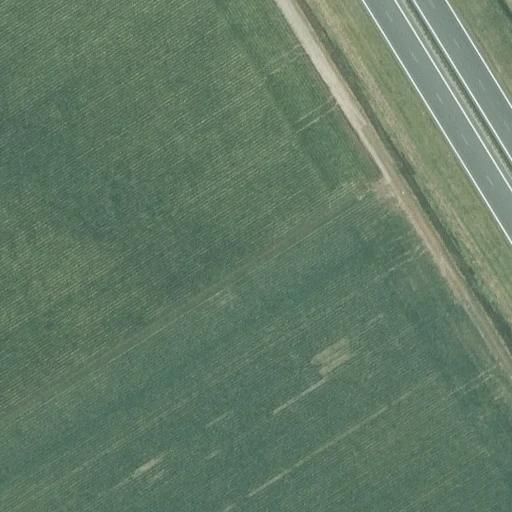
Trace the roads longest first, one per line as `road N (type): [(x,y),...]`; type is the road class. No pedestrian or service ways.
road 1 (trunk): [(377,0),(511,218)]
road 2 (trunk): [(511,135),(428,0)]
